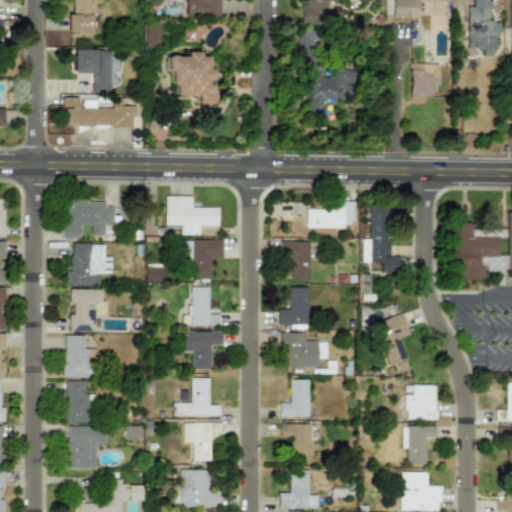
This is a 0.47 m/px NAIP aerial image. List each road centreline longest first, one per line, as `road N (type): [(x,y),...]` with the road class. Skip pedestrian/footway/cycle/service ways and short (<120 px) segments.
road 1 (tertiary): [(511,171),(0,163)]
road 2 (residential): [(31,511),(34,0)]
road 3 (residential): [(463,511),(462,409),(419,298),(424,170)]
road 4 (residential): [(247,511),(247,167)]
road 5 (residential): [(262,167),(261,0)]
